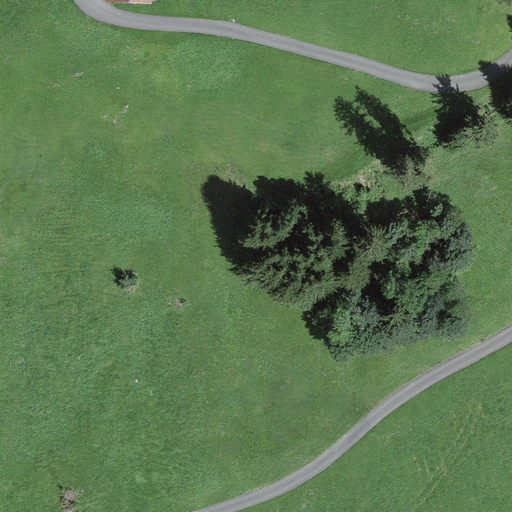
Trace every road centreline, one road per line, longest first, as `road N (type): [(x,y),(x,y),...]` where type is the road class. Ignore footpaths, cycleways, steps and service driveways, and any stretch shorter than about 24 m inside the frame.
road 1 (unclassified): [(511,57),(472,80),(420,82),(238,31),(105,14),(84,0)]
road 2 (unclassified): [(215,511),(304,475),(391,403),(511,332)]
